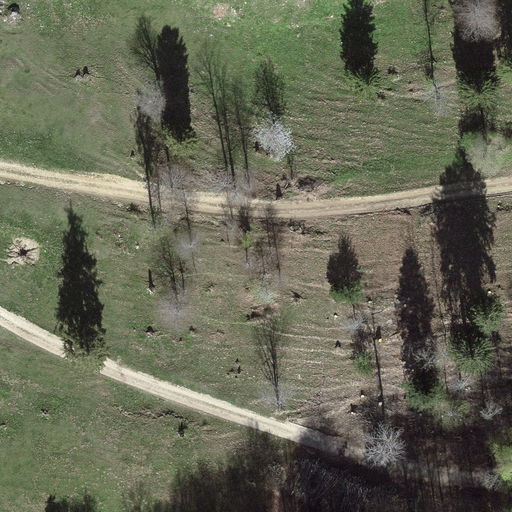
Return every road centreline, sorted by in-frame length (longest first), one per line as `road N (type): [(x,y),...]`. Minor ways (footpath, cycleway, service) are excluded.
road 1 (track): [(511,185),(363,203),(230,202),(0,169)]
road 2 (track): [(511,482),(436,475),(221,409)]
road 3 (track): [(221,409),(92,362),(0,316)]
